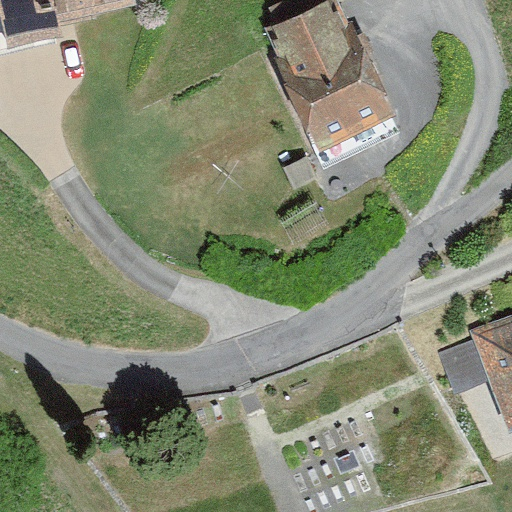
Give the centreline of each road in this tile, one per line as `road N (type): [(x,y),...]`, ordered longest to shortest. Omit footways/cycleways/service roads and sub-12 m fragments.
road 1 (unclassified): [(0,356),(136,396),(237,384),(361,321),(511,190)]
road 2 (unknown): [(0,97),(94,241),(132,277),(184,318),(281,361)]
